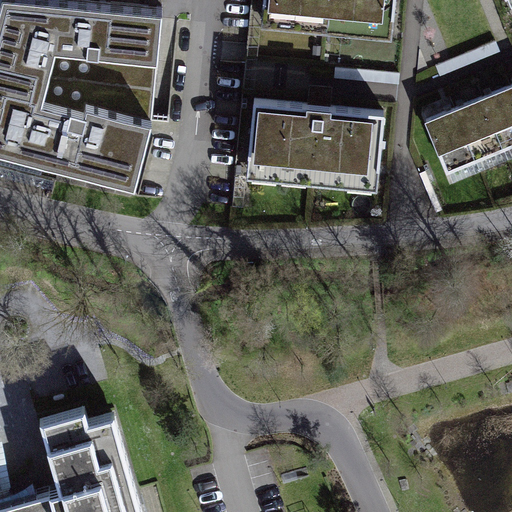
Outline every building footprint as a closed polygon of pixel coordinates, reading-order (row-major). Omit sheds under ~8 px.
[(98,0),(0,0),(0,148),(135,184),(152,117),(163,6),(98,0)] [(263,0),(262,12),(393,24),(394,0),(263,0)] [(511,88),(510,84),(482,95),(503,148),(511,144),(511,88)] [(308,102),(254,97),(248,162),(378,174),(384,110),(330,104),(331,93),(309,91),(308,102)] [(482,95),(454,107),(475,160),(503,148),(482,95)] [(454,107),(426,118),(447,171),(475,160),(454,107)] [(46,170),(0,158),(0,164),(44,176),(46,170)] [(54,181),(0,166),(0,174),(52,188),(54,181)] [(0,511),(144,511),(114,408),(88,415),(85,403),(38,416),(58,483),(38,489),(34,476),(11,482),(0,485),(0,511)] [(3,439),(0,440),(0,485),(11,482),(3,439)]
